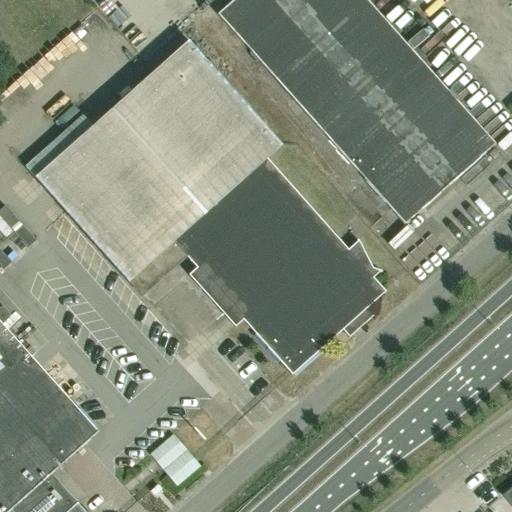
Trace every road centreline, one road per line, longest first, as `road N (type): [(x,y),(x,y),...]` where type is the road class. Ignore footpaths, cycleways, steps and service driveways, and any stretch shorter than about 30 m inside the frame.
road 1 (unclassified): [(190,511),(511,222)]
road 2 (primary): [(511,287),(261,511)]
road 3 (primary): [(312,511),(511,339)]
road 4 (unclassified): [(511,425),(401,511)]
